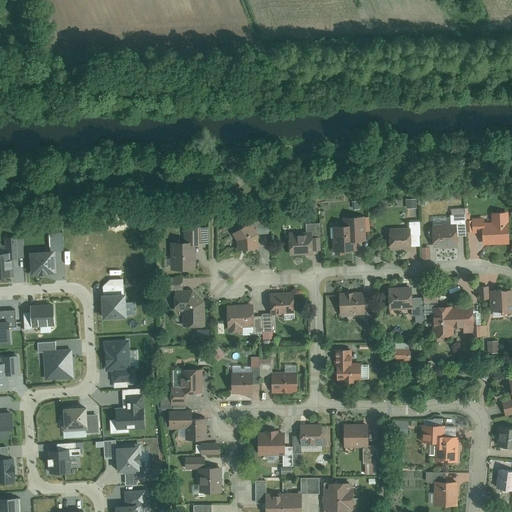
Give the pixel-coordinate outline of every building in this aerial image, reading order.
[(254,231),(265,230),(263,202),(246,203),(246,218),(226,229),(236,248),(258,237),(254,231)] [(479,227),(479,241),(505,240),(504,207),(487,207),(487,216),(476,217),(476,213),(465,214),(466,228),(479,227)] [(340,220),(327,221),(330,248),(352,246),(351,235),(361,234),(359,211),(339,213),(340,220)] [(385,224),(386,246),(408,245),(407,240),(415,240),(414,217),(406,217),(406,223),(385,224)] [(284,229),(286,251),(308,250),(307,244),(315,244),(313,219),(301,220),(301,228),(284,229)] [(166,238),(167,266),(192,265),(191,241),(203,241),(202,220),(179,221),(180,237),(166,238)] [(452,220),(427,221),(429,245),(453,243),(452,220)] [(31,250),(32,274),(58,273),(57,249),(65,249),(64,232),(51,234),(51,249),(31,250)] [(0,250),(0,276),(16,275),(15,257),(26,257),(25,236),(13,236),(14,250),(0,250)] [(103,293),(104,318),(129,317),(128,291),(126,292),(125,277),(111,278),(104,284),(104,293),(103,293)] [(407,281),(383,283),(384,305),(407,304),(407,310),(419,309),(418,294),(408,294),(407,281)] [(486,309),(511,307),(509,285),(484,287),(483,282),(474,283),(475,294),(484,294),(486,309)] [(199,297),(189,285),(171,286),(173,306),(179,306),(179,323),(199,323),(199,297)] [(287,287),(265,288),(267,312),(288,311),(287,287)] [(334,288),(335,310),(361,308),(359,287),(334,288)] [(248,299),(221,302),(224,327),(250,324),(248,299)] [(447,300),(428,301),(429,330),(449,329),(449,324),(471,323),(470,304),(448,305),(447,300)] [(25,311),(26,329),(34,328),(34,326),(56,324),(55,302),(32,303),(32,311),(25,311)] [(0,345),(10,345),(9,328),(15,327),(14,310),(0,311),(0,345)] [(131,338),(105,339),(106,371),(114,370),(114,381),(137,380),(137,368),(132,368),(131,338)] [(45,351),(47,379),(76,377),(74,347),(58,348),(57,340),(39,341),(39,351),(45,351)] [(391,342),(391,357),(405,358),(406,342),(391,342)] [(336,348),(337,381),(361,381),(360,362),(351,363),(351,348),(336,348)] [(0,361),(0,389),(10,389),(10,374),(21,373),(20,354),(6,355),(6,362),(0,361)] [(179,389),(198,388),(197,365),(174,365),(175,383),(166,383),(167,400),(180,400),(179,389)] [(227,367),(227,390),(249,390),(249,367),(227,367)] [(268,368),(268,389),(292,389),(291,367),(268,368)] [(511,373),(504,376),(511,400),(500,403),(503,414),(511,411),(511,373)] [(145,392),(127,393),(127,406),(117,407),(118,428),(147,427),(145,392)] [(89,413),(89,405),(63,407),(65,430),(88,428),(88,431),(101,430),(100,413),(89,413)] [(192,410),(168,411),(169,429),(185,429),(186,440),(205,439),(204,418),(192,418),(192,410)] [(0,438),(11,438),(11,428),(15,428),(14,411),(0,411),(0,438)] [(338,442),(359,442),(359,460),(375,460),(375,440),(363,440),(363,419),(339,418),(338,442)] [(317,421),(296,421),(296,431),(290,431),(290,449),(297,449),(297,441),(317,441),(317,421)] [(430,457),(452,457),(453,433),(448,433),(448,422),(424,422),(424,434),(430,434),(430,457)] [(511,424),(494,423),(492,441),(511,443),(511,424)] [(280,427),(253,428),(254,452),(278,451),(279,461),(288,460),(287,443),(280,443),(280,427)] [(218,441),(199,442),(199,454),(219,454),(218,441)] [(116,449),(115,442),(103,442),(104,459),(116,459),(117,475),(125,474),(125,487),(137,486),(136,473),(140,473),(139,456),(141,456),(140,444),(134,444),(134,448),(116,449)] [(10,446),(0,446),(0,482),(17,482),(16,456),(10,457),(10,446)] [(49,448),(51,473),(73,471),(71,447),(49,448)] [(217,486),(216,463),(198,464),(198,453),(181,454),(181,463),(194,462),(194,487),(217,486)] [(511,472),(511,465),(493,464),(492,484),(511,486),(511,472)] [(452,502),(451,477),(430,477),(430,503),(452,502)] [(325,511),(349,511),(350,483),(325,483),(325,511)] [(125,507),(116,508),(116,511),(138,511),(139,508),(148,507),(146,490),(124,492),(125,507)] [(301,511),(302,495),(266,495),(266,511),(301,511)] [(21,511),(20,496),(0,497),(0,511),(21,511)]
